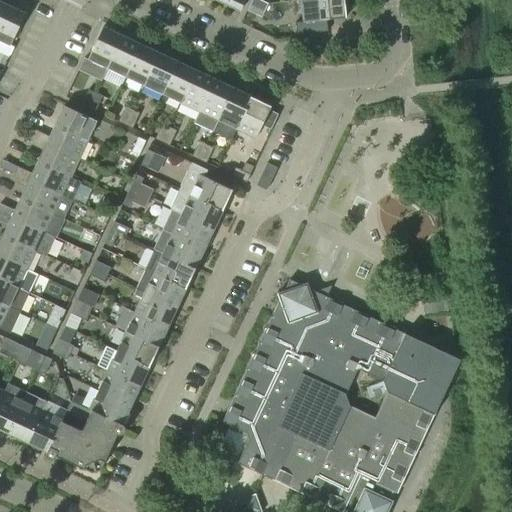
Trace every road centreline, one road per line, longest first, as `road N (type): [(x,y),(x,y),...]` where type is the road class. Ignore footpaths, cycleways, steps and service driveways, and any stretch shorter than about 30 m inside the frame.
road 1 (residential): [(121,511),(253,216)]
road 2 (residential): [(143,0),(298,72),(334,78)]
road 3 (residential): [(0,139),(68,0)]
road 4 (residential): [(334,78),(386,69),(395,50),(392,0)]
